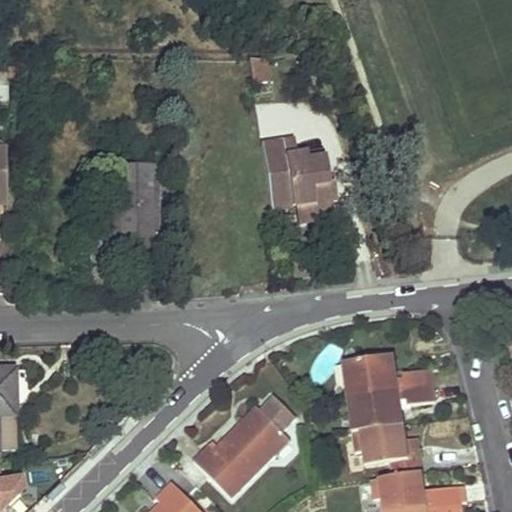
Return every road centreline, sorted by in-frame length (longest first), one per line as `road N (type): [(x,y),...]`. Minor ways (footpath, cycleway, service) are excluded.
road 1 (unclassified): [(459,291),(304,313),(228,352)]
road 2 (residential): [(228,352),(184,324),(0,327)]
road 3 (unclassified): [(228,352),(68,511)]
road 4 (residential): [(508,511),(459,291)]
